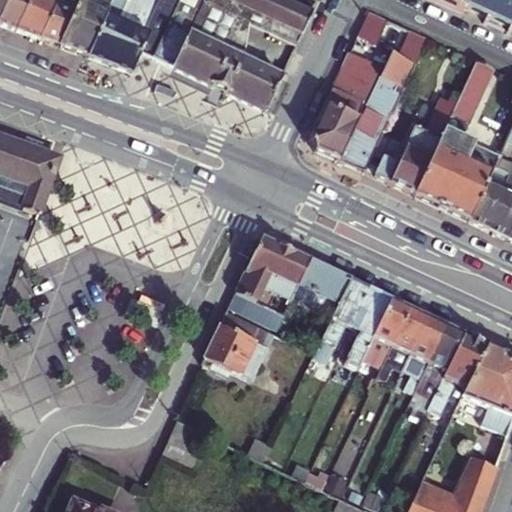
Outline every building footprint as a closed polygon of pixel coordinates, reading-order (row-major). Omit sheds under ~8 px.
[(0,32),(12,38),(29,0),(8,0),(0,17),(0,32)] [(0,0),(0,17),(8,0),(0,0)] [(54,0),(29,0),(12,38),(34,45),(54,0)] [(54,0),(34,45),(55,53),(79,0),(54,0)] [(79,0),(55,53),(85,64),(114,0),(79,0)] [(114,0),(85,64),(131,81),(139,61),(148,65),(157,47),(114,29),(126,0),(114,0)] [(206,92),(261,119),(278,82),(249,69),(252,63),(241,58),(228,52),(238,31),(242,32),(248,20),(268,28),(262,42),(291,55),(307,19),(267,0),(177,0),(157,47),(148,65),(206,92)] [(154,0),(149,15),(164,21),(172,0),(154,0)] [(511,0),(430,0),(429,2),(461,18),(463,13),(485,23),(482,28),(487,30),(488,27),(505,35),(503,38),(507,39),(510,34),(511,34),(511,0)] [(366,50),(378,23),(366,17),(354,44),(366,50)] [(248,20),(242,32),(247,35),(262,42),(268,28),(248,20)] [(247,35),(242,32),(238,31),(228,52),(241,58),(247,35)] [(373,78),(344,64),(308,141),(315,156),(363,177),(407,83),(377,69),(373,78)] [(475,68),(452,115),(449,121),(468,128),(492,76),(475,68)] [(372,181),(413,199),(443,135),(449,121),(452,115),(441,109),(434,124),(432,123),(425,138),(411,131),(401,152),(389,146),(372,181)] [(467,225),(494,167),(497,160),(443,135),(413,199),(467,225)] [(0,184),(26,194),(17,215),(35,222),(57,165),(0,144),(0,184)] [(498,157),(511,163),(511,150),(504,146),(498,157)] [(467,225),(488,234),(511,181),(511,175),(494,167),(467,225)] [(507,244),(511,232),(511,181),(488,234),(507,244)] [(0,208),(17,215),(26,194),(0,184),(0,208)] [(235,295),(254,305),(263,287),(292,302),(299,288),(309,263),(259,239),(235,295)] [(309,263),(299,288),(337,305),(348,282),(309,263)] [(351,329),(369,292),(348,282),(337,305),(320,342),(334,349),(345,327),(351,329)] [(361,361),(364,356),(389,302),(369,292),(351,329),(359,333),(349,356),(361,361)] [(285,319),(254,305),(235,295),(227,315),(259,329),(270,334),(276,337),(285,319)] [(382,364),(407,310),(389,302),(364,356),(382,364)] [(390,369),(400,373),(424,318),(407,310),(382,364),(378,375),(386,379),(390,369)] [(264,348),(270,334),(259,329),(227,315),(204,367),(214,371),(215,367),(241,378),(256,344),(264,348)] [(424,318),(400,373),(418,382),(443,327),(424,318)] [(434,370),(444,375),(461,336),(443,327),(418,382),(427,386),(434,370)] [(462,390),(482,346),(461,336),(444,375),(426,413),(438,419),(453,386),(462,390)] [(329,360),(334,349),(320,342),(315,353),(329,360)] [(511,360),(482,346),(462,390),(451,414),(503,437),(511,412),(511,360)] [(361,361),(349,356),(344,366),(357,372),(361,361)] [(194,474),(208,441),(179,428),(166,460),(194,474)] [(263,466),(272,445),(254,436),(244,458),(263,466)] [(475,511),(495,458),(473,449),(459,490),(432,478),(427,489),(418,485),(405,511),(475,511)] [(108,511),(109,509),(84,499),(81,506),(77,505),(74,511),(108,511)]
